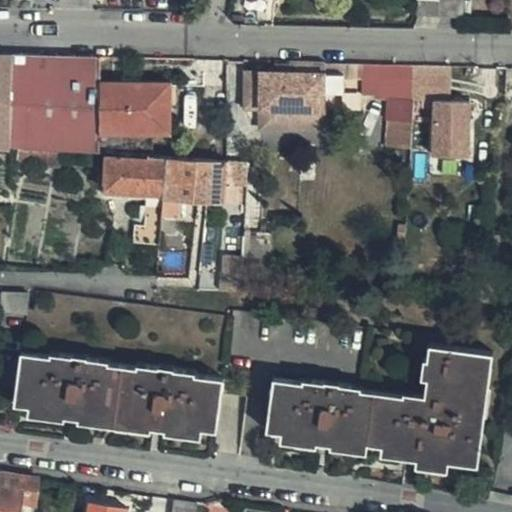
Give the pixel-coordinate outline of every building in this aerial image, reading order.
[(420,0),(420,15),(466,16),(467,0),(420,0)] [(0,147),(13,148),(13,55),(0,55),(0,147)] [(102,82),(103,56),(13,55),(13,148),(19,149),(40,150),(64,151),(99,152),(101,152),(101,134),(101,128),(102,82)] [(326,63),(293,62),(293,66),(278,66),(277,73),(270,73),(247,72),(247,108),(262,108),(262,130),(325,130),(325,93),(326,63)] [(326,63),(325,93),(346,93),(345,75),(364,75),(364,64),(326,63)] [(416,101),(417,65),(364,64),(364,75),(363,95),(379,96),(379,100),(390,101),(416,101)] [(509,67),(417,65),(416,101),(454,101),(454,93),(508,93),(509,67)] [(173,82),(102,82),(101,128),(101,134),(173,135),(173,82)] [(416,101),(390,101),(388,148),(413,148),(416,101)] [(40,150),(19,149),(16,174),(28,175),(30,166),(61,167),(64,151),(40,150)] [(162,234),(169,158),(107,156),(105,191),(149,195),(148,225),(138,226),(136,243),(161,245),(162,234)] [(197,200),(199,159),(169,156),(169,158),(162,234),(176,235),(178,218),(182,218),(182,199),(197,200)] [(244,162),(199,159),(197,200),(242,202),(242,185),(228,184),(228,169),(243,170),(244,162)] [(263,260),(267,167),(250,167),(247,225),(245,257),(244,274),(243,292),(255,293),(256,285),(263,285),(264,268),(258,268),(258,259),(263,260)] [(242,185),(243,170),(228,169),(228,184),(242,185)] [(244,274),(245,257),(226,255),(224,273),(244,274)] [(479,275),(476,301),(507,304),(509,277),(479,275)] [(30,315),(31,294),(3,293),(2,314),(30,315)] [(479,465),(495,354),(431,344),(430,359),(425,359),(424,378),(430,378),(428,395),(407,394),(407,396),(363,390),(363,387),(306,380),(306,382),(277,379),(270,430),(285,433),(283,441),(318,446),(319,442),(334,445),(334,448),(369,452),(370,443),(385,445),(383,454),(420,459),(418,466),(449,471),(451,461),(479,465)] [(25,352),(18,404),(31,406),(30,415),(66,419),(66,416),(81,419),(80,422),(153,431),(153,429),(167,431),(166,433),(203,438),(204,429),(218,431),(225,378),(198,375),(199,373),(175,370),(175,367),(141,364),(139,367),(111,364),(111,361),(54,352),(53,356),(25,352)] [(39,507),(43,477),(19,474),(2,471),(0,484),(0,511),(22,511),(23,505),(39,507)] [(152,511),(174,511),(176,500),(155,496),(152,511)] [(176,500),(174,511),(196,511),(197,504),(176,500)] [(128,511),(129,508),(92,503),(90,511),(128,511)]
